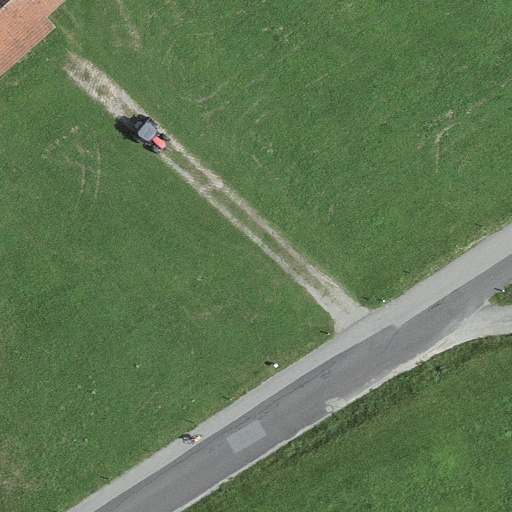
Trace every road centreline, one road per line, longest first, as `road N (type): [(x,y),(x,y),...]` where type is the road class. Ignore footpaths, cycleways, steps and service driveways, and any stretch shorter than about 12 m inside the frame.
road 1 (unclassified): [(126,511),(511,256)]
road 2 (track): [(387,336),(69,57)]
road 3 (track): [(387,336),(511,324)]
